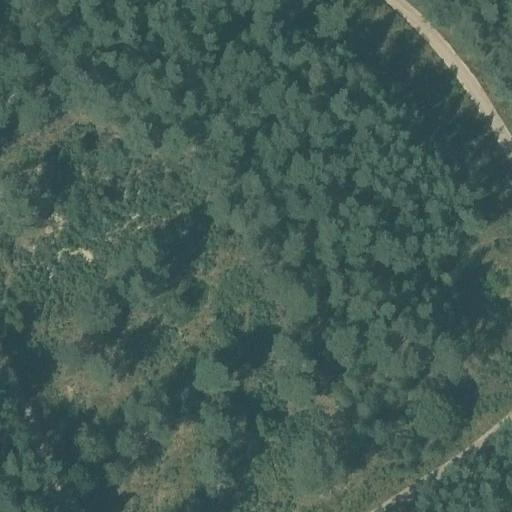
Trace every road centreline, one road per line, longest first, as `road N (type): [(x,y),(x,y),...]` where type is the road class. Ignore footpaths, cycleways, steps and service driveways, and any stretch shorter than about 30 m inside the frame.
road 1 (track): [(411,0),(511,155)]
road 2 (track): [(511,407),(370,511)]
road 3 (track): [(82,511),(0,377)]
